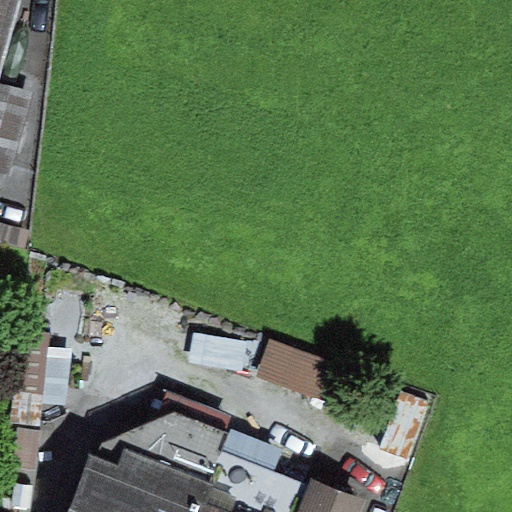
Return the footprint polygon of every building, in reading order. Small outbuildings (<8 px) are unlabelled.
[(0,70),(20,0),(0,0),(0,166),(13,170),(35,93),(0,83),(0,70)] [(0,224),(0,244),(6,246),(11,228),(0,224)] [(52,335),(20,332),(15,393),(48,395),(52,335)] [(270,343),(258,378),(325,402),(337,367),(270,343)] [(218,451),(226,432),(176,413),(102,445),(99,454),(92,451),(69,511),(194,511),(198,503),(218,451)] [(298,511),(308,486),(218,451),(198,503),(222,511),(298,511)] [(298,511),(222,511),(198,503),(194,511),(364,511),(368,501),(311,480),(308,486),(298,511)]
